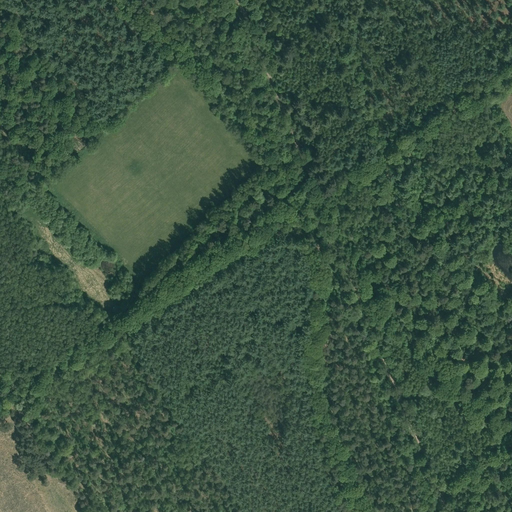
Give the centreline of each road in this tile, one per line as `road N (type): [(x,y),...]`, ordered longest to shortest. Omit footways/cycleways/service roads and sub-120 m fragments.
road 1 (track): [(0,406),(319,197)]
road 2 (track): [(447,511),(319,197)]
road 3 (track): [(319,197),(234,0)]
road 4 (track): [(368,165),(511,71)]
